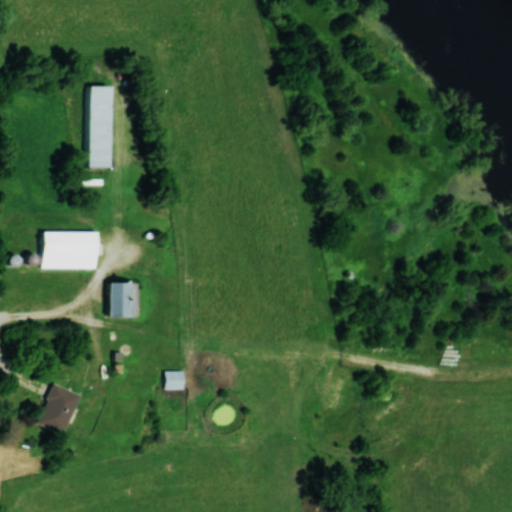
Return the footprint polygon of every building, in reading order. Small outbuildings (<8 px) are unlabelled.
[(104,84),(83,84),(84,166),(105,166),(104,84)] [(92,230),(39,230),(38,267),(92,267),(92,230)] [(131,315),(130,281),(103,281),(104,315),(131,315)] [(180,369),(161,369),(161,388),(180,387),(180,369)] [(32,422),(58,433),(75,393),(49,382),(32,422)]
